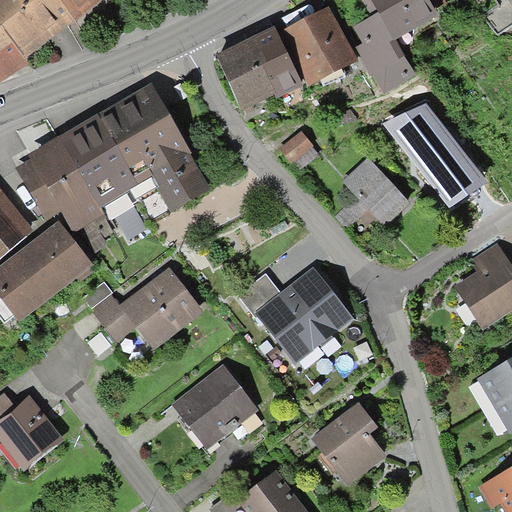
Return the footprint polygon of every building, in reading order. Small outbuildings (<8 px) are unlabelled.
[(56,0),(0,0),(0,27),(25,59),(74,24),(56,0)] [(56,0),(74,24),(100,3),(97,0),(56,0)] [(396,41),(438,18),(428,0),(369,0),(370,1),(378,15),(348,31),(371,78),(373,76),(385,98),(415,76),(396,41)] [(330,8),(282,32),(308,85),(357,62),(330,8)] [(0,87),(29,65),(25,59),(0,27),(0,87)] [(273,30),(217,59),(243,111),(274,95),(277,101),(302,88),(273,30)] [(151,92),(100,121),(137,185),(155,175),(175,210),(207,191),(151,92)] [(408,113),(380,130),(390,145),(418,128),(408,113)] [(137,185),(100,121),(63,142),(99,206),(137,185)] [(300,133),(279,150),(291,166),(313,148),(300,133)] [(104,215),(99,206),(63,142),(19,166),(47,217),(62,209),(75,232),(104,215)] [(412,204),(369,159),(344,184),(356,197),(336,216),(347,227),(359,215),(368,225),(376,217),(386,228),(412,204)] [(0,189),(0,260),(35,232),(0,189)] [(57,227),(0,271),(0,297),(19,322),(90,268),(57,227)] [(461,290),(483,326),(511,307),(511,273),(497,249),(471,265),(480,278),(461,290)] [(166,274),(122,310),(134,325),(154,350),(199,314),(166,274)] [(280,298),(258,316),(295,362),(347,320),(310,274),(280,298)] [(258,316),(280,298),(264,278),(242,296),(258,316)] [(101,283),(81,299),(90,310),(110,294),(101,283)] [(118,338),(134,325),(122,310),(114,299),(97,313),(118,338)] [(511,362),(479,381),(508,432),(511,429),(511,362)] [(221,370),(171,405),(201,447),(251,412),(221,370)] [(1,398),(0,398),(0,441),(23,470),(59,442),(29,403),(14,414),(1,398)] [(357,410),(314,443),(344,484),(381,456),(367,438),(374,432),(357,410)] [(511,511),(511,475),(488,490),(499,510),(507,505),(510,511),(511,511)] [(299,511),(274,476),(238,502),(245,511),(299,511)] [(229,497),(208,511),(230,511),(236,508),(229,497)]
